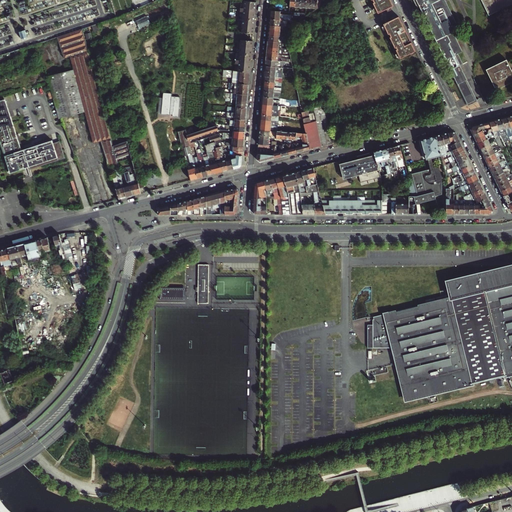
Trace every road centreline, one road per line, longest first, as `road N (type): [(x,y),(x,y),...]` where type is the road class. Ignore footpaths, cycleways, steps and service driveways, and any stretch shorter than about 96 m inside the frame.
road 1 (primary): [(0,471),(59,429),(95,386),(124,330),(140,270),(225,236)]
road 2 (primary): [(225,236),(511,233)]
road 3 (residential): [(504,216),(245,218)]
road 4 (primary): [(122,263),(76,370),(34,419),(0,442)]
road 5 (tertiary): [(458,119),(249,174)]
road 6 (tertiary): [(249,174),(264,0)]
road 7 (tertiary): [(249,174),(108,212)]
road 8 (tertiary): [(458,119),(399,0)]
road 9 (residential): [(96,487),(45,467),(0,407)]
